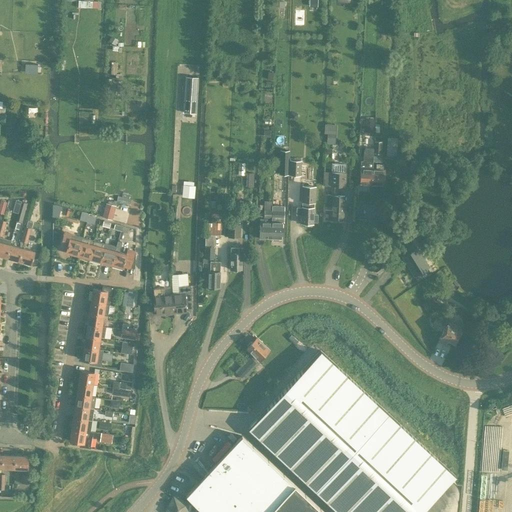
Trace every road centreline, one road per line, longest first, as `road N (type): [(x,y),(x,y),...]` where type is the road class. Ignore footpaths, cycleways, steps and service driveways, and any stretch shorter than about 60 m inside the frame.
road 1 (tertiary): [(135,511),(176,455),(196,389),(220,347),(284,295),(312,290),(351,303),(451,381),(488,385),(511,377)]
road 2 (residential): [(6,437),(54,441),(81,281)]
road 3 (residential): [(6,437),(13,277)]
